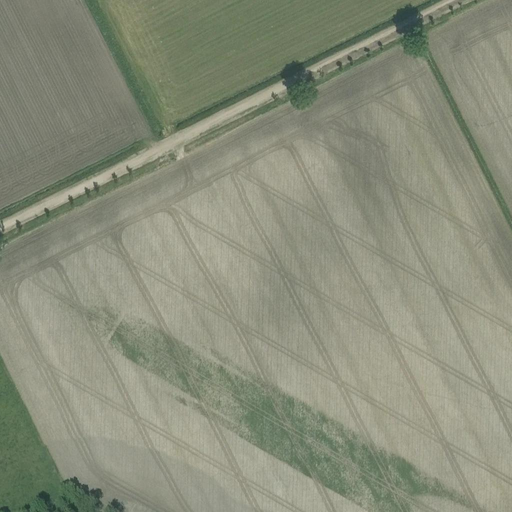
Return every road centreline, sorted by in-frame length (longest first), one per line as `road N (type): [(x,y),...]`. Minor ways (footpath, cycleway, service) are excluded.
road 1 (unclassified): [(0,227),(455,0)]
road 2 (track): [(155,150),(82,0)]
